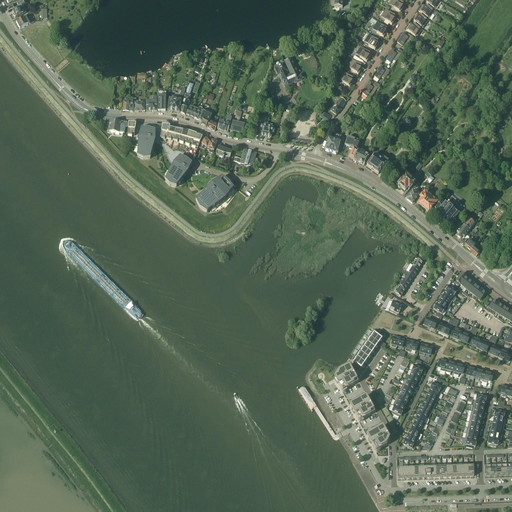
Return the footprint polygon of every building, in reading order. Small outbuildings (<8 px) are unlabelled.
[(402,7),(404,5),(397,0),(392,0),(389,5),(394,8),(393,9),(400,13),(403,8),(402,7)] [(440,3),(436,0),(426,0),(425,3),(435,10),(440,3)] [(429,20),(434,12),(426,6),(424,9),(422,7),(418,12),(429,20)] [(15,18),(26,14),(23,7),(12,12),(13,14),(12,16),(13,17),(15,18)] [(394,20),(396,17),(385,10),(381,17),(385,20),(385,21),(392,26),(395,21),(394,20)] [(428,21),(420,16),(418,18),(415,17),(412,22),(423,29),(428,21)] [(16,23),(19,29),(29,24),(26,17),(17,21),(18,22),(16,23)] [(385,32),(387,29),(377,23),(372,30),(377,33),(376,33),(383,38),(387,33),(385,32)] [(409,26),(406,31),(416,38),(422,30),(414,25),(412,28),(409,26)] [(325,33),(318,35),(322,48),(329,46),(325,33)] [(404,44),(407,46),(413,38),(408,34),(406,37),(403,35),(397,44),(402,47),(404,44)] [(377,45),(379,42),(368,35),(364,42),(368,45),(368,46),(375,51),(378,45),(377,45)] [(299,56),(304,54),(300,46),(295,48),(299,56)] [(369,57),(370,54),(360,47),(355,54),(360,57),(359,58),(366,63),(370,58),(369,57)] [(392,61),(396,63),(401,55),(401,54),(396,51),(394,54),(391,52),(385,61),(390,64),(392,61)] [(355,56),(353,59),(361,65),(363,62),(355,56)] [(291,75),(288,77),(291,84),(294,82),(294,83),(301,80),(300,79),(301,79),(303,78),(302,74),(299,76),(291,58),(284,61),(291,75)] [(360,69),(362,67),(352,60),(347,67),(352,70),(351,71),(358,75),(361,70),(360,69)] [(291,85),(291,84),(288,77),(285,72),(287,71),(283,64),(274,68),(278,75),(279,75),(285,87),(291,85)] [(381,77),(384,80),(390,71),(384,68),(383,71),(379,69),(373,77),(378,81),(381,77)] [(346,85),(349,88),(353,83),(352,82),(353,79),(344,73),(339,80),(343,82),(342,83),(343,84),(345,86),(346,85)] [(189,84),(184,98),(189,100),(192,94),(193,93),(196,95),(200,85),(196,84),(195,86),(189,84)] [(371,88),(368,85),(362,94),(367,98),(369,94),(372,97),(378,88),(373,85),(371,88)] [(170,96),(167,112),(179,113),(181,101),(182,101),(182,98),(170,96)] [(158,97),(158,112),(160,112),(165,112),(166,97),(158,97)] [(146,103),(146,112),(157,112),(156,100),(153,100),(153,99),(148,99),(148,103),(146,103)] [(334,106),(330,112),(336,116),(345,103),(340,99),(334,106)] [(134,104),(134,112),(145,112),(145,104),(135,104),(134,104)] [(189,109),(186,115),(193,119),(197,110),(190,107),(189,109)] [(235,111),(233,118),(239,120),(241,113),(235,111)] [(327,122),(331,117),(321,111),(317,116),(327,122)] [(201,112),(197,121),(197,120),(202,123),(206,113),(206,114),(201,112)] [(206,113),(202,123),(200,125),(206,128),(211,116),(206,113)] [(225,123),(222,132),(227,133),(231,119),(226,117),(225,123)] [(120,123),(110,122),(108,133),(115,134),(115,135),(123,136),(123,134),(124,134),(125,128),(127,128),(127,124),(120,123)] [(217,126),(210,122),(207,128),(214,132),(217,126)] [(232,123),(230,133),(242,136),(244,126),(232,123)] [(128,124),(127,136),(132,136),(132,134),(134,134),(136,124),(128,124)] [(167,137),(169,128),(167,127),(162,126),(160,139),(164,139),(165,137),(167,137)] [(259,135),(259,136),(260,136),(263,137),(266,137),(270,138),(271,138),(271,137),(272,134),(273,134),(274,130),(272,129),(273,129),(261,126),(261,127),(259,135)] [(150,159),(154,143),(155,140),(155,130),(148,128),(141,128),(138,137),(138,141),(137,157),(143,160),(150,159)] [(173,139),(176,129),(169,128),(167,137),(166,140),(171,141),(171,138),(173,139)] [(180,140),(183,131),(176,129),(173,139),(172,141),(177,142),(178,139),(180,140)] [(186,142),(189,133),(187,132),(187,131),(183,131),(180,140),(179,142),(183,144),(184,141),(186,142)] [(192,144),(196,135),(189,133),(186,142),(185,144),(189,146),(190,144),(192,144)] [(199,146),(202,138),(196,135),(192,144),(191,146),(196,148),(196,146),(199,146)] [(328,139),(324,151),(337,155),(340,143),(336,142),(336,141),(333,140),(334,138),(330,137),(329,140),(328,139)] [(350,150),(352,150),(353,148),(356,150),(358,144),(354,142),(354,140),(347,137),(344,146),(350,148),(350,150)] [(203,146),(206,147),(209,141),(203,138),(200,146),(203,147),(203,146)] [(209,144),(206,151),(209,152),(208,153),(212,155),(213,155),(216,144),(217,143),(215,142),(214,142),(212,141),(211,142),(210,142),(209,144)] [(224,150),(224,148),(219,147),(219,148),(218,147),(215,156),(223,159),(223,160),(227,161),(228,158),(230,158),(230,152),(224,150)] [(348,158),(353,161),(354,163),(356,164),(357,163),(359,164),(359,165),(361,166),(362,165),(364,166),(369,157),(357,151),(358,151),(356,150),(353,148),(352,150),(348,158)] [(255,159),(256,154),(243,151),(239,165),(245,166),(245,167),(246,167),(252,169),(253,166),(255,167),(257,160),(255,159)] [(376,153),(366,167),(378,175),(380,172),(383,174),(386,169),(389,166),(386,164),(388,161),(383,158),(381,160),(378,158),(380,155),(376,153)] [(173,164),(165,181),(169,186),(176,188),(188,172),(192,163),(187,158),(180,155),(173,164)] [(407,174),(397,186),(398,186),(397,188),(399,190),(401,189),(405,192),(407,189),(409,190),(415,184),(414,183),(414,182),(410,179),(412,178),(407,174)] [(211,185),(197,202),(196,203),(199,210),(206,214),(225,200),(233,189),(229,182),(222,177),(211,185)] [(419,196),(412,190),(405,199),(412,204),(419,196)] [(427,212),(428,213),(433,208),(437,202),(437,201),(434,198),(433,199),(429,196),(430,195),(425,192),(424,192),(419,199),(421,200),(417,204),(421,207),(421,208),(423,209),(425,210),(425,211),(427,212)] [(440,217),(443,220),(447,223),(448,222),(452,225),(455,221),(454,220),(459,214),(457,212),(456,213),(445,203),(436,214),(440,217)] [(473,220),(472,220),(468,217),(465,220),(466,221),(466,222),(472,227),(476,222),(473,220)] [(463,226),(469,231),(472,227),(466,222),(466,221),(465,220),(462,224),(463,224),(464,225),(463,226)] [(459,228),(466,234),(469,231),(463,226),(464,225),(463,224),(462,224),(459,228)] [(463,238),(466,234),(459,228),(460,230),(458,232),(459,234),(457,237),(460,239),(462,236),(463,238)] [(460,244),(469,253),(473,248),(474,247),(468,241),(467,243),(463,240),(460,244)] [(469,253),(475,258),(479,254),(477,252),(475,250),(473,248),(469,253)] [(417,260),(412,267),(417,270),(422,263),(417,260)] [(412,267),(408,274),(413,277),(417,270),(412,267)] [(408,274),(404,281),(409,284),(413,277),(408,274)] [(459,286),(465,278),(461,275),(455,283),(459,286)] [(464,288),(469,281),(465,278),(459,286),(460,285),(464,288)] [(404,281),(400,287),(405,291),(409,284),(404,281)] [(468,291),(473,284),(469,281),(464,288),(468,291)] [(472,295),(477,288),(473,284),(468,291),(472,295)] [(400,298),(405,291),(400,287),(395,295),(400,298)] [(445,291),(455,298),(454,297),(457,292),(448,287),(445,291)] [(473,300),(481,291),(477,288),(472,295),(474,297),(472,299),(473,300)] [(443,296),(452,303),(455,298),(445,291),(445,292),(443,296)] [(473,300),(475,302),(477,299),(480,301),(485,294),(481,291),(473,300)] [(439,301),(449,307),(452,303),(443,296),(439,301)] [(436,305),(446,312),(449,307),(439,301),(437,305),(436,305)] [(491,315),(497,304),(493,301),(488,309),(491,311),(489,314),(491,315)] [(398,316),(402,307),(392,303),(388,312),(398,316)] [(497,314),(502,307),(497,304),(491,315),(493,316),(494,313),(497,314)] [(433,309),(441,315),(444,311),(446,312),(436,305),(433,309)] [(502,317),(506,309),(502,307),(497,314),(502,317)] [(506,320),(511,312),(506,309),(502,317),(506,320)] [(427,319),(423,326),(429,328),(429,329),(431,329),(433,330),(436,323),(427,319)] [(450,329),(440,325),(437,332),(447,336),(450,329)] [(451,337),(458,341),(461,334),(459,333),(460,331),(455,329),(454,331),(453,331),(451,337)] [(372,332),(368,337),(378,344),(382,340),(372,332)] [(461,334),(458,341),(466,344),(469,338),(470,335),(465,333),(464,335),(461,334)] [(368,337),(365,342),(375,349),(378,344),(368,337)] [(391,345),(391,348),(396,349),(397,347),(402,348),(404,341),(393,338),(391,345)] [(473,339),(470,346),(478,349),(481,340),(477,338),(476,341),(473,339)] [(481,340),(478,349),(485,353),(488,346),(485,345),(486,343),(481,340)] [(365,342),(361,347),(371,354),(375,349),(365,342)] [(407,342),(405,349),(405,352),(410,353),(411,351),(416,352),(418,345),(407,342)] [(421,346),(419,353),(420,353),(419,355),(424,357),(425,354),(430,356),(432,349),(430,348),(421,346)] [(361,347),(358,352),(368,359),(371,354),(361,347)] [(489,354),(497,358),(500,351),(499,351),(500,350),(496,348),(495,349),(492,348),(489,354)] [(500,351),(497,358),(508,363),(510,356),(504,353),(505,352),(501,350),(500,351)] [(358,352),(355,356),(365,363),(368,359),(358,352)] [(355,356),(351,362),(361,369),(365,363),(355,356)] [(440,372),(445,373),(447,363),(439,361),(437,369),(440,369),(440,372)] [(447,363),(445,373),(450,374),(451,372),(454,373),(453,375),(456,366),(447,363)] [(414,366),(411,371),(421,375),(423,370),(418,368),(418,367),(415,366),(414,366)] [(456,366),(453,375),(458,377),(459,374),(462,375),(464,368),(456,366)] [(335,379),(342,392),(358,383),(349,367),(340,372),(335,379)] [(468,369),(466,376),(474,378),(476,371),(468,369)] [(412,371),(409,376),(418,380),(420,375),(421,376),(421,375),(411,371),(412,371)] [(476,371),(474,378),(474,380),(478,381),(479,380),(482,380),(481,383),(484,373),(476,371)] [(484,373),(481,383),(487,384),(487,382),(490,383),(492,376),(484,373)] [(409,376),(407,381),(415,385),(418,380),(409,376)] [(402,386),(413,391),(415,385),(407,381),(405,386),(402,385),(402,386)] [(431,389),(441,394),(444,389),(440,388),(441,387),(438,385),(437,386),(432,384),(430,389),(431,389)] [(402,386),(400,391),(410,396),(413,391),(402,386)] [(500,387),(498,394),(502,395),(501,397),(506,398),(506,397),(508,390),(500,387)] [(310,399),(311,399),(306,390),(305,389),(303,388),(302,388),(300,388),(299,389),(301,392),(302,392),(303,392),(304,392),(305,393),(306,394),(310,399)] [(430,389),(428,394),(438,399),(441,394),(431,389),(430,389)] [(397,396),(408,401),(410,396),(400,391),(402,392),(400,397),(397,396)] [(428,394),(425,399),(436,404),(438,399),(428,394)] [(477,395),(475,401),(485,403),(487,398),(481,396),(478,395),(478,396),(477,395)] [(397,396),(395,401),(405,406),(408,401),(397,396)] [(359,422),(374,413),(365,397),(350,405),(359,422)] [(425,399),(423,404),(433,409),(436,404),(425,399)] [(394,407),(403,411),(405,406),(395,401),(397,402),(395,407),(394,407)] [(423,404),(420,409),(431,414),(433,409),(423,404)] [(472,406),(471,411),(471,412),(482,414),(483,409),(475,407),(472,406)] [(401,416),(403,411),(394,407),(391,412),(393,412),(392,414),(399,417),(399,416),(401,416)] [(418,415),(426,419),(428,420),(431,414),(420,409),(418,415)] [(495,411),(494,416),(506,419),(507,414),(504,413),(504,412),(501,411),(500,412),(495,411)] [(471,412),(470,417),(481,420),(482,414),(471,412)] [(418,415),(415,420),(426,425),(424,423),(426,419),(418,415)] [(494,417),(493,422),(504,425),(505,419),(506,419),(494,416),(494,417)] [(470,417),(468,423),(480,425),(481,420),(470,417)] [(415,420),(413,425),(423,430),(426,425),(415,420)] [(468,423),(467,428),(478,431),(480,425),(468,423)] [(413,425),(411,430),(421,435),(423,430),(413,425)] [(382,427),(367,436),(375,450),(378,448),(380,450),(387,446),(389,440),(382,427)] [(467,428),(466,434),(477,436),(478,431),(467,428)] [(411,430),(408,435),(418,440),(417,439),(420,435),(421,435),(411,430)] [(490,433),(489,438),(489,439),(499,441),(500,441),(501,436),(499,435),(490,433)] [(466,434),(465,439),(476,442),(477,436),(466,434)] [(405,440),(416,445),(418,440),(408,435),(406,440),(405,440)] [(475,448),(476,442),(465,439),(465,440),(466,440),(465,445),(466,446),(466,447),(472,449),(472,447),(475,448)] [(497,446),(499,441),(489,439),(487,444),(492,445),(492,446),(497,448),(497,446)] [(403,445),(408,447),(407,448),(410,450),(411,449),(412,449),(414,445),(416,445),(405,440),(403,445)]
